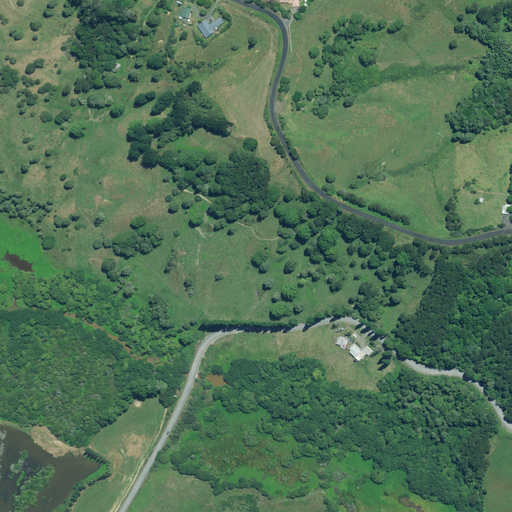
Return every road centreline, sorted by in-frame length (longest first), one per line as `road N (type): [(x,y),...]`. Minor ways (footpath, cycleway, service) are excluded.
road 1 (unclassified): [(121,511),(159,451),(208,338),(222,327),(368,323),(414,360),(477,380),(511,427)]
road 2 (unclassified): [(238,0),(284,28),(274,119),(320,192),(449,246),(511,233)]
